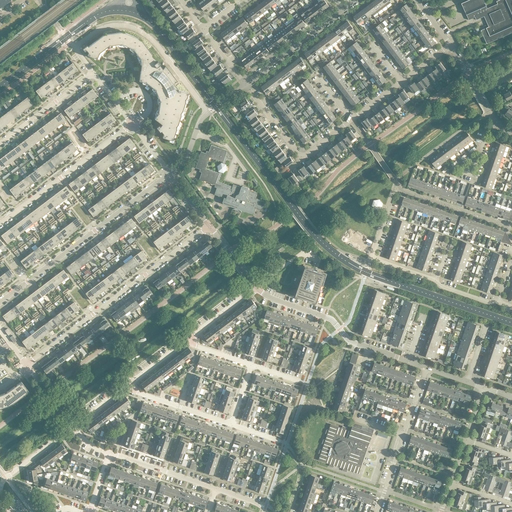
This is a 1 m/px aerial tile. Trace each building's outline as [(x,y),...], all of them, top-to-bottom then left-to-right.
[(175,3),(173,0),(163,8),(167,13),(174,8),(172,5),(175,3)] [(208,7),(202,0),(197,4),(199,7),(200,6),(204,11),(208,7)] [(271,7),(266,0),(265,0),(262,3),(267,10),(271,7)] [(329,6),(324,0),(320,0),(318,2),(324,10),(329,6)] [(382,9),(375,0),(371,4),(378,13),(382,9)] [(386,6),(381,0),(375,0),(382,9),(386,6)] [(511,2),(511,0),(495,0),(497,4),(487,8),(483,0),(468,0),(461,3),(469,20),(475,17),(476,20),(484,16),(489,27),(481,30),(487,44),(511,32),(511,2)] [(324,10),(318,2),(314,5),(320,13),(324,10)] [(267,10),(262,3),(257,6),(263,13),(267,10)] [(378,13),(371,4),(367,7),(372,14),(373,16),(378,13)] [(409,9),(406,4),(399,9),(402,14),(409,9)] [(320,13),(314,5),(310,8),(316,16),(320,13)] [(263,13),(257,6),(253,9),(258,16),(263,13)] [(372,14),(367,7),(362,10),(368,17),(372,14)] [(176,11),(174,8),(167,13),(171,18),(181,11),(179,8),(176,11)] [(316,16),(310,8),(305,11),(311,19),(316,16)] [(258,16),(253,9),(249,13),(254,20),(258,16)] [(413,13),(409,9),(402,14),(400,15),(404,20),(406,18),(413,13)] [(369,19),(368,17),(362,10),(358,13),(363,20),(365,22),(369,19)] [(183,13),(181,11),(171,18),(175,24),(182,19),(180,16),(183,13)] [(311,19),(305,11),(301,15),(307,23),(311,19)] [(254,20),(249,13),(244,16),(250,23),(254,20)] [(363,20),(358,13),(353,17),(359,24),(363,20)] [(416,17),(413,13),(406,18),(409,23),(416,17)] [(305,24),(299,16),(295,19),(301,27),(305,24)] [(248,24),(243,17),(238,21),(243,28),(248,24)] [(419,21),(416,17),(409,23),(412,27),(419,21)] [(184,21),(182,19),(175,24),(179,29),(189,21),(187,19),(184,21)] [(301,27),(295,19),(290,23),(296,31),(301,27)] [(191,24),(189,21),(179,29),(183,34),(184,34),(185,33),(190,29),(188,26),(191,24)] [(245,30),(243,28),(238,21),(234,24),(239,31),(241,33),(245,30)] [(353,28),(348,21),(343,25),(349,32),(353,28)] [(422,26),(419,21),(412,27),(415,31),(422,26)] [(386,27),(382,22),(373,29),(376,34),(383,28),(386,27)] [(296,31),(290,23),(286,26),(292,34),(296,31)] [(239,31),(234,24),(230,27),(235,34),(239,31)] [(349,32),(343,25),(339,28),(344,35),(349,32)] [(292,34),(286,26),(282,29),(288,37),(292,34)] [(426,30),(422,26),(415,31),(419,35),(426,30)] [(235,34),(230,27),(225,30),(231,38),(235,34)] [(194,30),(192,28),(190,29),(185,33),(184,34),(189,42),(195,38),(193,35),(197,32),(195,30),(194,30)] [(344,35),(339,28),(335,31),(340,38),(344,35)] [(386,33),(383,28),(376,34),(379,38),(386,33)] [(288,37),(282,29),(277,33),(284,40),(288,37)] [(231,38),(225,30),(221,34),(226,41),(231,38)] [(429,34),(426,30),(419,35),(422,40),(429,34)] [(340,38),(335,31),(330,34),(336,41),(340,38)] [(388,31),(386,33),(379,38),(383,42),(390,37),(392,35),(388,31)] [(103,35),(90,45),(88,47),(87,45),(82,49),(84,52),(86,50),(88,53),(87,55),(96,59),(99,53),(109,46),(121,44),(133,49),(140,59),(141,65),(140,71),(139,81),(142,82),(145,82),(155,90),(160,101),(158,114),(154,119),(162,125),(160,127),(159,126),(156,128),(158,131),(160,130),(163,134),(162,138),(169,140),(172,140),(176,130),(176,127),(178,124),(180,116),(180,113),(182,111),(185,103),(185,100),(187,97),(188,93),(178,90),(173,83),(177,81),(165,66),(163,69),(159,65),(160,65),(158,61),(157,62),(152,56),(153,56),(141,40),(140,40),(139,39),(124,32),(124,33),(122,32),(105,34),(105,35),(104,35),(103,35)] [(284,40),(277,33),(273,36),(279,44),(284,40)] [(336,41),(330,34),(326,38),(331,45),(336,41)] [(432,39),(429,34),(422,40),(425,44),(432,39)] [(279,44),(273,36),(269,39),(275,47),(279,44)] [(200,37),(196,40),(195,38),(189,42),(191,44),(195,50),(197,48),(202,45),(204,43),(201,40),(202,40),(200,37)] [(393,41),(390,37),(383,42),(386,47),(393,41)] [(331,45),(326,38),(322,41),(327,48),(331,45)] [(275,47),(269,39),(264,42),(270,50),(275,47)] [(436,43),(432,39),(425,44),(429,48),(436,43)] [(327,48),(322,41),(317,44),(323,51),(327,48)] [(396,46),(393,41),(386,47),(389,51),(396,46)] [(360,46),(356,42),(349,47),(353,52),(360,46)] [(263,44),(258,47),(264,55),(269,52),(263,44)] [(323,51),(317,44),(313,47),(318,54),(323,51)] [(197,48),(195,50),(199,55),(209,47),(207,45),(204,48),(202,45),(197,48)] [(363,50),(360,46),(353,52),(356,56),(363,50)] [(400,50),(396,46),(389,51),(393,55),(400,50)] [(211,50),(209,47),(199,55),(203,60),(210,55),(207,52),(211,50)] [(264,55),(258,47),(254,50),(260,58),(264,55)] [(318,54),(313,47),(309,51),(314,58),(318,54)] [(260,58),(254,50),(250,54),(256,62),(260,58)] [(366,55),(363,50),(356,56),(354,57),(357,62),(359,60),(366,55)] [(403,54),(400,50),(393,55),(396,60),(403,54)] [(314,58),(309,51),(304,54),(310,61),(314,58)] [(256,62),(250,54),(245,57),(251,65),(256,62)] [(406,59),(403,54),(396,60),(399,64),(406,59)] [(212,58),(210,55),(203,60),(200,62),(204,67),(207,66),(217,58),(215,56),(212,58)] [(370,59),(366,55),(359,60),(363,64),(370,59)] [(251,65),(245,57),(241,60),(247,68),(251,65)] [(300,57),(296,61),(301,68),(305,64),(300,57)] [(219,60),(217,58),(207,66),(211,71),(213,70),(213,69),(218,66),(215,63),(219,60)] [(373,63),(370,59),(363,64),(366,69),(373,63)] [(409,63),(406,59),(399,64),(402,68),(409,63)] [(301,68),(296,61),(291,64),(297,71),(301,68)] [(443,66),(440,61),(437,63),(438,64),(435,67),(436,69),(437,68),(440,73),(442,75),(447,71),(449,69),(445,64),(443,66)] [(334,66),(330,62),(323,67),(327,71),(334,66)] [(77,70),(72,63),(42,85),(35,91),(41,98),(47,93),(48,94),(46,95),(48,97),(50,96),(51,96),(50,95),(52,94),(51,92),(49,93),(48,92),(70,76),(71,77),(69,78),(70,80),(72,79),(73,78),(75,77),(73,75),(71,76),(71,75),(77,70)] [(376,68),(373,63),(366,69),(364,70),(367,75),(369,73),(376,68)] [(219,64),(218,66),(213,69),(213,70),(217,75),(215,76),(215,77),(216,78),(217,78),(222,74),(220,72),(225,69),(223,66),(222,67),(219,64)] [(297,71),(291,64),(287,67),(292,74),(297,71)] [(337,70),(334,66),(327,71),(330,76),(337,70)] [(292,74),(287,67),(283,71),(288,78),(292,74)] [(434,71),(431,67),(429,69),(436,79),(442,75),(440,73),(437,68),(436,69),(434,71)] [(379,72),(376,68),(369,73),(372,77),(379,72)] [(436,79),(429,69),(426,71),(429,74),(426,76),(431,83),(436,79)] [(340,75),(337,70),(330,76),(333,80),(340,75)] [(288,78),(283,71),(278,74),(284,81),(288,78)] [(383,76),(379,72),(372,77),(376,82),(383,76)] [(230,76),(228,74),(224,77),(222,74),(217,78),(219,81),(221,80),(225,85),(231,80),(229,77),(230,76)] [(286,84),(284,81),(278,74),(274,77),(279,84),(282,87),(286,84)] [(343,79),(340,75),(333,80),(336,84),(343,79)] [(423,79),(421,75),(418,77),(426,87),(431,83),(426,76),(423,79)] [(386,81),(383,76),(376,82),(379,86),(386,81)] [(279,84),(274,77),(270,80),(275,87),(279,84)] [(426,87),(418,77),(416,79),(418,82),(416,84),(415,84),(419,89),(421,91),(426,87)] [(310,84),(307,79),(300,85),(303,89),(310,84)] [(347,83),(343,79),(336,84),(340,89),(347,83)] [(275,87),(270,80),(265,84),(271,91),(275,87)] [(416,84),(414,82),(411,85),(410,84),(408,86),(411,90),(409,92),(412,97),(415,95),(414,93),(419,89),(415,84),(416,84)] [(350,88),(347,83),(340,89),(343,93),(350,88)] [(271,91),(265,84),(261,87),(266,94),(271,91)] [(313,88),(310,84),(303,89),(306,93),(313,88)] [(317,92),(313,88),(306,93),(310,98),(317,92)] [(353,92),(350,88),(343,93),(346,97),(353,92)] [(97,96),(92,89),(85,94),(84,93),(86,92),(85,90),(83,91),(82,91),(82,92),(80,93),(82,95),(84,94),(84,95),(71,105),(71,104),(72,103),(71,100),(69,102),(69,101),(68,102),(67,104),(68,106),(70,104),(70,105),(64,110),(69,117),(97,96)] [(406,93),(403,89),(401,91),(401,92),(398,94),(400,96),(404,101),(409,97),(410,99),(412,97),(409,92),(406,93)] [(320,97),(317,92),(310,98),(313,102),(320,97)] [(356,96),(353,92),(346,97),(349,102),(356,96)] [(511,94),(511,95),(510,92),(504,94),(501,95),(502,98),(505,97),(507,100),(511,97),(511,94)] [(397,98),(394,95),(392,97),(400,107),(405,103),(404,101),(400,96),(397,98)] [(360,101),(356,96),(349,102),(353,106),(360,101)] [(32,104),(27,97),(9,111),(14,118),(25,110),(26,111),(24,112),(26,114),(27,113),(28,113),(28,112),(30,111),(28,109),(26,110),(26,109),(32,104)] [(323,101),(320,97),(313,102),(316,106),(323,101)] [(400,107),(392,97),(390,99),(392,102),(389,104),(394,111),(396,113),(398,111),(399,110),(398,109),(400,107)] [(248,102),(246,99),(236,106),(241,111),(242,110),(243,113),(249,109),(247,107),(251,103),(249,101),(248,102)] [(284,103),(281,99),(274,104),(277,109),(284,103)] [(326,105),(323,101),(316,106),(319,111),(326,105)] [(288,108),(284,103),(277,109),(281,113),(288,108)] [(386,106),(384,103),(382,105),(389,115),(394,111),(389,104),(386,106)] [(330,110),(326,105),(319,111),(323,115),(330,110)] [(389,115),(382,105),(379,107),(382,110),(379,112),(384,119),(389,115)] [(256,111),(254,108),(250,111),(249,109),(243,113),(245,115),(247,114),(251,119),(251,120),(256,116),(258,115),(255,112),(256,111)] [(291,112),(288,108),(281,113),(284,117),(291,112)] [(333,114),(330,110),(323,115),(326,119),(333,114)] [(14,118),(9,111),(4,114),(10,121),(14,118)] [(376,114),(373,111),(371,113),(379,123),(384,119),(379,112),(376,114)] [(294,116),(291,112),(284,117),(287,122),(294,116)] [(60,113),(56,116),(61,123),(66,120),(60,113)] [(115,120),(110,113),(82,134),(87,141),(94,136),(95,137),(93,138),(95,141),(96,139),(97,140),(97,139),(99,137),(97,135),(96,137),(95,136),(108,126),(109,127),(107,128),(108,130),(110,129),(111,129),(111,128),(113,127),(111,125),(109,126),(109,125),(115,120)] [(379,123),(371,113),(369,115),(371,118),(368,120),(372,125),(373,127),(379,123)] [(10,121),(4,114),(0,118),(6,125),(10,121)] [(336,118),(333,114),(326,119),(324,121),(328,126),(330,124),(329,124),(336,118)] [(61,123),(56,116),(51,120),(57,127),(61,123)] [(251,120),(251,119),(249,121),(253,126),(263,119),(261,116),(258,119),(256,116),(251,120)] [(297,121),(294,116),(287,122),(290,126),(297,121)] [(368,120),(367,118),(364,120),(363,119),(361,121),(364,125),(361,127),(365,132),(368,130),(367,129),(372,125),(368,120)] [(265,121),(263,119),(253,126),(257,132),(264,126),(261,124),(265,121)] [(57,127),(51,120),(47,123),(52,130),(57,127)] [(301,125),(297,121),(290,126),(294,130),(301,125)] [(52,130),(47,123),(43,126),(48,133),(52,130)] [(304,129),(301,125),(294,130),(297,135),(304,129)] [(48,133),(43,126),(38,129),(44,136),(48,133)] [(266,129),(264,126),(257,132),(255,133),(259,138),(261,137),(271,129),(269,127),(266,129)] [(44,136),(38,129),(34,133),(40,140),(44,136)] [(273,131),(271,129),(261,137),(265,142),(272,137),(269,134),(273,131)] [(307,133),(304,129),(297,135),(300,139),(307,133)] [(350,129),(349,130),(348,131),(349,132),(346,134),(347,136),(351,141),(356,137),(357,139),(360,137),(356,131),(353,133),(350,129)] [(473,140),(466,132),(462,136),(468,144),(473,140)] [(40,140),(34,133),(30,136),(35,143),(40,140)] [(311,138),(307,133),(300,139),(304,143),(311,138)] [(344,138),(342,135),(339,137),(347,147),(352,143),(351,141),(347,136),(344,138)] [(35,143),(30,136),(26,139),(31,146),(35,143)] [(468,144),(462,136),(457,139),(463,147),(468,144)] [(274,140),(272,137),(265,142),(269,147),(279,140),(277,137),(274,140)] [(347,147),(339,137),(337,139),(339,142),(337,144),(342,151),(347,147)] [(135,146),(129,138),(126,140),(127,140),(125,142),(131,150),(135,146)] [(31,146),(26,139),(21,143),(27,150),(31,146)] [(463,147),(457,139),(453,143),(459,151),(463,147)] [(281,142),(279,140),(269,147),(273,153),(280,147),(277,145),(281,142)] [(77,149),(72,142),(53,156),(59,163),(70,155),(70,156),(69,157),(70,159),(72,158),(73,158),(73,157),(74,156),(73,154),(71,155),(70,154),(77,149)] [(131,150),(125,142),(123,143),(120,145),(126,153),(131,150)] [(506,146),(497,142),(495,148),(504,151),(506,146)] [(27,150),(21,143),(17,146),(22,153),(27,150)] [(331,143),(329,145),(337,155),(342,151),(337,144),(334,146),(331,143)] [(459,151),(453,143),(448,146),(454,154),(459,151)] [(126,153),(120,145),(118,147),(116,148),(122,156),(126,153)] [(228,158),(228,156),(225,155),(227,150),(211,145),(210,148),(209,152),(206,151),(206,153),(201,152),(195,168),(200,169),(199,172),(202,172),(199,179),(215,185),(215,187),(217,188),(214,195),(224,198),(223,202),(223,204),(233,207),(234,209),(233,209),(234,209),(235,209),(236,209),(237,209),(238,209),(238,210),(239,210),(240,210),(240,211),(241,211),(241,212),(242,212),(241,211),(243,210),(253,214),(254,213),(256,209),(263,211),(266,202),(255,198),(257,193),(249,190),(249,189),(248,188),(242,186),(241,187),(233,184),(232,186),(219,182),(222,172),(223,173),(227,170),(226,165),(225,164),(227,158),(228,158)] [(337,155),(329,145),(326,147),(329,150),(326,152),(331,159),(337,155)] [(22,153),(17,146),(13,149),(18,156),(22,153)] [(454,154),(448,146),(443,150),(450,158),(454,154)] [(282,150),(280,147),(273,153),(277,158),(287,150),(285,148),(282,150)] [(122,156),(116,148),(114,150),(114,149),(112,151),(118,159),(122,156)] [(504,151),(495,148),(493,153),(503,157),(504,151)] [(18,156),(13,149),(8,152),(14,159),(18,156)] [(289,153),(287,150),(277,158),(281,163),(283,162),(288,158),(285,155),(289,153)] [(450,158),(443,150),(439,153),(445,161),(450,158)] [(118,159),(112,151),(109,153),(108,155),(113,163),(118,159)] [(321,151),(318,153),(326,163),(331,159),(326,152),(323,154),(321,151)] [(14,159),(8,152),(4,156),(9,163),(14,159)] [(326,163),(318,153),(316,155),(318,158),(316,160),(321,167),(326,163)] [(445,161),(439,153),(434,156),(441,165),(445,161)] [(503,157),(493,153),(491,159),(501,162),(503,157)] [(113,163),(108,155),(106,156),(103,158),(109,166),(113,163)] [(9,163),(4,156),(0,158),(0,159),(5,166),(9,163)] [(59,163),(53,156),(49,159),(55,166),(59,163)] [(292,159),(289,156),(288,158),(283,162),(287,167),(295,161),(293,159),(292,159)] [(441,165),(434,156),(430,160),(436,168),(441,165)] [(109,166),(103,158),(100,160),(101,160),(99,161),(105,169),(109,166)] [(55,166),(49,159),(45,163),(50,170),(55,166)] [(313,162),(310,159),(308,161),(316,171),(321,167),(316,160),(313,162)] [(501,162),(491,159),(489,164),(499,168),(501,162)] [(105,169),(99,161),(97,163),(97,162),(94,164),(101,172),(105,169)] [(316,171),(308,161),(305,163),(308,166),(305,168),(309,173),(310,175),(316,171)] [(50,170),(45,163),(41,166),(46,173),(50,170)] [(101,172),(94,164),(92,166),(92,167),(90,168),(96,176),(101,172)] [(148,164),(144,167),(149,174),(151,172),(151,173),(154,171),(148,164)] [(499,168),(489,164),(487,170),(497,173),(499,168)] [(46,173),(41,166),(36,169),(42,176),(46,173)] [(305,168),(304,166),(301,168),(300,167),(298,169),(301,173),(298,175),(302,180),(305,178),(304,177),(309,173),(305,168)] [(149,174),(144,167),(140,170),(145,177),(147,175),(149,174)] [(96,176),(90,168),(89,169),(88,169),(86,171),(92,179),(96,176)] [(42,176),(36,169),(32,172),(37,180),(42,176)] [(145,177),(140,170),(135,174),(140,180),(142,179),(145,177)] [(497,173),(487,170),(485,175),(495,178),(497,173)] [(92,179),(86,171),(83,173),(82,175),(88,182),(92,179)] [(37,180),(32,172),(28,176),(33,183),(37,180)] [(296,177),(293,173),(290,175),(291,176),(288,178),(293,185),(298,181),(299,182),(302,180),(298,175),(296,177)] [(140,180),(135,174),(131,177),(136,184),(139,182),(139,181),(140,180)] [(88,182),(82,175),(80,176),(80,175),(77,177),(83,186),(88,182)] [(495,178),(485,175),(484,180),(493,184),(495,178)] [(33,183),(28,176),(9,190),(15,197),(21,192),(22,192),(20,194),(22,196),(23,195),(24,195),(25,194),(24,194),(26,193),(24,191),(23,192),(22,191),(33,183)] [(83,186),(77,177),(75,179),(75,180),(73,181),(79,189),(83,186)] [(136,184),(131,177),(127,180),(132,187),(134,185),(134,186),(136,184)] [(416,179),(410,178),(408,186),(413,188),(416,179)] [(421,181),(416,179),(413,188),(419,189),(421,181)] [(132,187),(127,180),(122,183),(128,190),(130,188),(132,187)] [(493,184),(484,180),(482,186),(491,189),(493,184)] [(79,189),(73,181),(71,182),(68,184),(74,192),(79,189)] [(427,183),(421,181),(419,189),(424,191),(427,183)] [(128,190),(122,183),(118,187),(123,193),(125,192),(128,190)] [(432,185),(427,183),(424,191),(429,193),(432,185)] [(438,187),(432,185),(429,193),(435,195),(438,187)] [(72,194),(66,186),(63,188),(62,190),(67,198),(72,194)] [(123,193),(118,187),(114,190),(119,197),(122,195),(121,195),(123,193)] [(443,189),(438,187),(435,195),(440,197),(443,189)] [(449,191),(443,189),(440,197),(446,199),(449,191)] [(67,198),(62,190),(60,191),(57,193),(63,201),(67,198)] [(119,197),(114,190),(109,193),(114,200),(116,198),(116,199),(119,197)] [(173,197),(168,190),(165,192),(166,192),(164,193),(169,200),(173,197)] [(454,192),(449,191),(446,199),(451,201),(454,192)] [(459,194),(454,192),(451,201),(457,202),(459,194)] [(63,201),(57,193),(54,195),(55,195),(53,196),(59,204),(63,201)] [(114,200),(109,193),(105,197),(110,203),(113,202),(113,201),(114,200)] [(169,200),(164,193),(162,195),(162,194),(159,196),(165,203),(169,200)] [(465,196),(459,194),(457,202),(462,204),(465,196)] [(59,204),(53,196),(51,198),(51,197),(48,199),(55,207),(59,204)] [(165,203),(159,196),(157,198),(157,199),(155,200),(160,207),(165,203)] [(110,203),(105,197),(101,200),(106,206),(108,205),(110,203)] [(409,199),(404,197),(401,206),(406,208),(409,199)] [(473,199),(467,197),(465,205),(470,207),(473,199)] [(55,207),(48,199),(46,201),(44,203),(50,211),(55,207)] [(415,201),(409,199),(406,208),(412,209),(415,201)] [(478,201),(473,199),(470,207),(476,209),(478,201)] [(106,206),(101,200),(97,203),(102,210),(104,208),(106,206)] [(160,207),(155,200),(154,201),(153,201),(151,203),(156,210),(160,207)] [(383,204),(379,200),(374,201),(372,206),(376,210),(381,209),(383,204)] [(420,203),(415,201),(412,209),(417,211),(420,203)] [(484,203),(478,201),(476,209),(481,211),(484,203)] [(50,211),(44,203),(43,204),(42,204),(40,206),(46,214),(50,211)] [(102,210),(97,203),(92,206),(97,213),(99,212),(102,210)] [(156,210),(151,203),(148,205),(149,205),(147,206),(152,213),(156,210)] [(425,205),(420,203),(417,211),(423,213),(425,205)] [(489,204),(484,203),(481,211),(486,213),(489,204)] [(494,206),(489,204),(486,213),(492,214),(494,206)] [(431,207),(425,205),(423,213),(428,215),(431,207)] [(46,214),(40,206),(37,208),(36,209),(42,217),(46,214)] [(97,213),(92,206),(88,210),(93,217),(96,215),(95,214),(97,213)] [(152,213),(147,206),(145,208),(145,207),(142,209),(148,216),(152,213)] [(500,208),(494,206),(492,214),(497,216),(500,208)] [(436,209),(431,207),(428,215),(434,217),(436,209)] [(505,210),(500,208),(497,216),(503,218),(505,210)] [(42,217),(36,209),(34,211),(34,210),(31,212),(37,220),(42,217)] [(148,216),(142,209),(140,211),(140,212),(138,213),(143,220),(148,216)] [(442,211),(436,209),(434,217),(439,219),(442,211)] [(511,212),(505,210),(503,218),(508,220),(511,212)] [(447,212),(442,211),(439,219),(444,220),(447,212)] [(37,220),(31,212),(28,214),(29,215),(27,216),(33,224),(37,220)] [(453,214),(447,212),(444,220),(450,222),(453,214)] [(143,220),(138,213),(136,214),(133,216),(139,223),(143,220)] [(458,216),(453,214),(450,222),(455,224),(458,216)] [(193,223),(188,215),(183,219),(188,226),(190,224),(190,225),(193,223)] [(33,224),(27,216),(25,217),(22,219),(29,227),(33,224)] [(466,219),(461,217),(458,225),(463,227),(466,219)] [(82,225),(77,218),(72,222),(77,228),(79,227),(82,225)] [(136,225),(131,218),(128,220),(128,221),(126,222),(132,229),(136,225)] [(29,227),(22,219),(21,220),(18,222),(24,230),(29,227)] [(188,226),(183,219),(179,222),(184,229),(187,227),(188,226)] [(408,223),(398,219),(396,225),(406,228),(408,223)] [(472,221),(466,219),(463,227),(469,229),(472,221)] [(477,223),(472,221),(469,229),(468,232),(473,234),(474,231),(477,223)] [(24,230),(18,222),(16,224),(14,226),(20,234),(24,230)] [(77,228),(72,222),(68,225),(73,232),(76,230),(75,229),(77,228)] [(132,229),(126,222),(125,223),(124,223),(122,225),(127,232),(132,229)] [(184,229),(179,222),(175,225),(180,232),(182,231),(184,229)] [(482,224),(477,223),(474,231),(480,233),(482,224)] [(488,226),(482,224),(480,233),(485,234),(488,226)] [(73,232),(68,225),(63,228),(68,235),(70,233),(71,234),(73,232)] [(127,232),(122,225),(119,227),(120,227),(118,228),(123,235),(127,232)] [(180,232),(175,225),(170,229),(176,236),(178,234),(178,233),(180,232)] [(406,228),(396,225),(395,230),(404,234),(406,228)] [(20,234),(14,226),(12,227),(10,229),(16,237),(20,234)] [(493,228),(488,226),(485,234),(490,236),(493,228)] [(68,235),(63,228),(59,231),(64,238),(67,236),(68,235)] [(123,235),(118,228),(116,230),(116,229),(113,231),(119,239),(123,235)] [(499,230),(493,228),(490,236),(496,238),(499,230)] [(16,237),(10,229),(7,231),(6,232),(11,240),(16,237)] [(176,236),(170,229),(166,232),(171,239),(173,237),(173,238),(176,236)] [(404,234),(395,230),(393,236),(402,239),(404,234)] [(439,233),(429,230),(427,236),(437,239),(439,233)] [(504,232),(499,230),(496,238),(501,240),(504,232)] [(64,238),(59,231),(55,235),(60,241),(62,240),(64,238)] [(119,239),(113,231),(111,233),(111,234),(109,235),(114,242),(119,239)] [(11,240),(6,232),(4,234),(3,233),(1,235),(7,243),(11,240)] [(171,239),(166,232),(162,235),(167,242),(170,240),(169,240),(171,239)] [(506,232),(504,232),(501,240),(500,241),(510,245),(511,242),(506,232)] [(60,241),(55,235),(51,238),(56,245),(58,243),(60,241)] [(114,242),(109,235),(107,236),(105,238),(110,245),(114,242)] [(167,242),(162,235),(157,238),(163,245),(164,244),(165,244),(167,242)] [(402,239),(393,236),(391,241),(401,245),(402,239)] [(437,239),(427,236),(425,241),(435,244),(437,239)] [(56,245),(51,238),(46,241),(51,248),(52,248),(51,248),(53,246),(53,247),(56,245)] [(110,245),(105,238),(104,238),(105,238),(103,240),(103,239),(100,241),(106,248),(110,245)] [(163,245),(157,238),(153,242),(158,249),(161,247),(163,245)] [(212,247),(206,239),(204,240),(205,242),(203,244),(207,251),(212,247)] [(51,248),(46,241),(42,244),(47,251),(49,250),(51,248)] [(106,248),(100,241),(98,243),(98,244),(96,245),(101,252),(106,248)] [(401,245),(391,241),(389,247),(399,250),(401,245)] [(435,244),(425,241),(424,246),(433,250),(435,244)] [(472,245),(463,241),(461,247),(470,250),(472,245)] [(47,251),(42,244),(38,248),(43,255),(45,253),(45,252),(47,251)] [(198,244),(196,246),(203,254),(207,251),(203,244),(200,247),(198,244)] [(101,252),(96,245),(94,246),(92,248),(97,255),(101,252)] [(204,256),(203,254),(196,246),(195,247),(196,249),(193,251),(198,258),(200,260),(204,256)] [(433,250),(424,246),(422,252),(432,255),(433,250)] [(399,250),(389,247),(387,252),(397,255),(399,250)] [(470,250),(461,247),(459,252),(469,256),(470,250)] [(43,255),(38,248),(33,251),(38,258),(40,256),(40,257),(43,255)] [(97,255),(92,248),(89,250),(88,251),(93,258),(97,255)] [(147,258),(142,250),(137,254),(142,261),(144,259),(144,260),(147,258)] [(38,258),(33,251),(29,254),(34,261),(37,259),(36,259),(38,258)] [(93,258),(88,251),(86,253),(86,252),(83,254),(89,261),(93,258)] [(189,251),(187,253),(194,261),(198,258),(193,251),(191,253),(189,251)] [(397,255),(387,252),(385,258),(395,261),(397,255)] [(432,255),(422,252),(420,257),(430,261),(432,255)] [(469,256),(459,252),(457,258),(467,261),(469,256)] [(503,255),(494,252),(492,258),(501,261),(503,255)] [(194,261),(187,253),(186,254),(187,256),(184,258),(189,265),(194,261)] [(34,261),(29,254),(25,258),(30,264),(31,263),(32,263),(34,261)] [(89,261),(83,254),(81,256),(81,257),(79,258),(84,265),(89,261)] [(142,261),(137,254),(133,257),(138,264),(141,262),(140,262),(142,261)] [(138,264),(133,257),(128,260),(134,267),(135,266),(136,266),(138,264)] [(430,261),(420,257),(418,263),(428,266),(430,261)] [(30,264),(25,258),(20,261),(25,268),(28,266),(28,265),(30,264)] [(84,265),(79,258),(77,259),(74,261),(80,268),(84,265)] [(180,258),(178,260),(185,268),(189,265),(184,258),(182,260),(180,258)] [(467,261),(457,258),(455,263),(465,267),(467,261)] [(501,261),(492,258),(490,263),(500,266),(501,261)] [(134,267),(128,260),(124,264),(130,271),(132,269),(132,268),(134,267)] [(185,268),(178,260),(176,261),(178,263),(175,265),(180,271),(185,268)] [(80,268),(74,261),(72,263),(70,264),(76,271),(80,268)] [(428,266),(418,263),(416,268),(426,272),(428,266)] [(465,267),(455,263),(453,269),(463,272),(465,267)] [(500,266),(490,263),(488,268),(498,272),(500,266)] [(76,271),(70,264),(69,266),(68,265),(66,268),(71,275),(76,271)] [(130,271),(124,264),(120,267),(125,274),(127,272),(127,273),(130,271)] [(171,265),(169,266),(176,275),(180,271),(175,265),(173,267),(171,265)] [(176,275),(169,266),(167,268),(169,270),(166,272),(171,278),(176,275)] [(315,270),(304,266),(303,270),(305,271),(303,276),(302,276),(301,277),(300,278),(299,279),(298,280),(298,281),(298,283),(298,284),(298,285),(298,287),(299,288),(298,293),(296,292),(294,296),(304,300),(304,299),(307,300),(317,304),(318,300),(316,299),(319,292),(321,293),(323,285),(321,284),(324,277),(326,278),(327,274),(317,270),(317,271),(314,270),(315,270)] [(125,274),(120,267),(116,270),(121,277),(124,275),(123,275),(125,274)] [(498,272),(488,268),(486,274),(496,277),(498,272)] [(14,276),(9,269),(5,273),(10,279),(11,278),(12,278),(14,276)] [(463,272),(453,269),(451,274),(461,277),(463,272)] [(60,272),(59,273),(64,280),(68,277),(63,270),(60,272)] [(121,277),(116,270),(111,273),(117,281),(117,280),(118,279),(121,277)] [(162,272),(160,273),(167,282),(171,278),(166,272),(163,274),(162,272)] [(10,279),(5,273),(0,276),(6,283),(8,281),(10,279)] [(64,280),(59,273),(57,275),(57,274),(54,276),(59,283),(64,280)] [(117,281),(111,273),(107,277),(112,284),(114,282),(114,283),(117,281)] [(167,282),(160,273),(158,275),(160,277),(157,279),(162,285),(167,282)] [(461,277),(451,274),(450,280),(459,283),(461,277)] [(496,277),(486,274),(484,279),(494,283),(496,277)] [(59,283),(54,276),(52,278),(52,279),(50,280),(55,287),(59,283)] [(112,284),(107,277),(103,280),(108,287),(111,285),(110,285),(112,284)] [(153,279),(151,280),(157,289),(162,285),(157,279),(154,281),(153,279)] [(494,283),(484,279),(482,285),(492,288),(494,283)] [(55,287),(50,280),(48,281),(45,283),(51,290),(55,287)] [(108,287),(103,280),(98,283),(103,290),(105,289),(108,287)] [(51,290),(45,283),(43,285),(41,286),(46,293),(51,290)] [(103,290),(98,283),(94,287),(99,294),(102,292),(102,291),(103,290)] [(145,288),(142,290),(147,297),(152,293),(145,285),(143,286),(145,288)] [(492,288),(482,285),(480,290),(490,294),(492,288)] [(46,293),(41,286),(40,288),(39,287),(37,289),(42,296),(46,293)] [(99,294),(94,287),(90,290),(95,297),(97,295),(97,296),(99,294)] [(42,296),(37,289),(34,291),(34,292),(33,293),(38,300),(42,296)] [(95,297),(90,290),(85,293),(91,300),(93,298),(95,297)] [(138,290),(136,291),(143,300),(147,297),(142,290),(139,292),(138,290)] [(386,294),(374,290),(372,295),(384,299),(386,294)] [(143,300),(136,291),(134,293),(136,295),(133,297),(138,303),(143,300)] [(38,300),(33,293),(31,294),(28,296),(33,303),(38,300)] [(384,299),(372,295),(371,301),(382,305),(384,299)] [(33,303),(28,296),(26,298),(24,300),(29,306),(33,303)] [(129,297),(127,298),(133,307),(138,303),(133,297),(130,299),(129,297)] [(133,307),(127,298),(125,300),(127,302),(124,304),(129,310),(133,307)] [(248,302),(247,303),(252,310),(257,307),(252,299),(249,302),(248,302)] [(29,306),(24,300),(22,301),(20,302),(25,309),(29,306)] [(416,304),(404,300),(403,306),(414,309),(416,304)] [(382,305),(371,301),(369,306),(380,310),(382,305)] [(25,309),(20,302),(17,304),(17,305),(16,306),(21,313),(25,309)] [(79,309),(74,302),(69,305),(74,312),(76,311),(79,309)] [(252,310),(247,303),(246,303),(245,304),(243,306),(248,313),(252,310)] [(120,304),(118,305),(124,314),(129,310),(124,304),(121,306),(120,304)] [(74,312),(69,305),(65,309),(70,316),(73,314),(73,313),(74,312)] [(124,314),(118,305),(116,307),(118,309),(115,311),(120,317),(124,314)] [(21,313),(16,306),(14,308),(13,307),(11,309),(16,316),(21,313)] [(248,313),(243,306),(240,308),(239,308),(239,309),(244,316),(248,313)] [(380,310),(369,306),(367,311),(378,315),(380,310)] [(414,309),(403,306),(401,311),(412,315),(414,309)] [(16,316),(11,309),(8,311),(9,311),(7,313),(12,319),(16,316)] [(70,316),(65,309),(61,312),(66,319),(68,317),(68,318),(70,316)] [(244,316),(239,309),(238,310),(237,310),(237,311),(234,313),(240,320),(244,316)] [(267,310),(266,311),(264,311),(261,319),(264,320),(264,318),(270,320),(272,312),(271,312),(271,311),(270,311),(267,310)] [(109,312),(115,321),(117,323),(121,319),(120,317),(115,311),(112,313),(111,311),(109,312)] [(378,315),(367,311),(365,317),(376,321),(378,315)] [(412,315),(401,311),(399,316),(410,320),(412,315)] [(438,311),(436,317),(447,321),(449,315),(438,311)] [(66,319),(61,312),(56,315),(62,322),(64,320),(66,319)] [(273,312),(272,312),(270,320),(269,323),(274,324),(277,314),(274,313),(274,312),(273,312)] [(12,319),(7,313),(5,314),(2,316),(7,323),(12,319)] [(240,320),(234,313),(232,315),(231,315),(230,316),(235,323),(240,320)] [(280,315),(277,314),(274,324),(279,326),(280,324),(283,315),(282,315),(280,315)] [(62,322),(56,315),(52,318),(57,325),(59,324),(62,322)] [(283,316),(283,315),(280,324),(285,325),(288,317),(285,316),(284,315),(283,316)] [(235,323),(230,316),(229,317),(229,316),(228,317),(226,319),(231,326),(235,323)] [(410,320),(399,316),(397,322),(408,326),(410,320)] [(103,320),(100,322),(105,329),(110,325),(103,317),(101,318),(103,320)] [(291,318),(288,317),(285,325),(290,327),(293,319),(292,319),(292,318),(291,318)] [(376,321),(365,317),(363,322),(375,326),(376,321)] [(447,321),(436,317),(434,322),(445,326),(447,321)] [(57,325),(52,318),(48,322),(53,329),(56,327),(56,326),(57,325)] [(231,326),(226,319),(223,321),(222,322),(221,323),(227,330),(231,326)] [(294,319),(293,319),(290,327),(289,330),(294,331),(295,329),(298,321),(295,320),(294,319)] [(53,329),(48,322),(43,325),(49,332),(50,330),(51,331),(53,329)] [(96,322),(94,323),(100,332),(105,329),(100,322),(97,324),(96,322)] [(375,326),(363,322),(361,328),(373,332),(375,326)] [(408,326),(397,322),(395,327),(407,331),(408,326)] [(445,326),(434,322),(432,328),(443,332),(445,326)] [(474,324),(468,322),(466,327),(477,331),(479,326),(474,324)] [(100,332),(94,323),(92,325),(94,327),(91,329),(96,335),(100,332)] [(227,330),(221,323),(220,323),(220,324),(217,326),(222,333),(227,330)] [(49,332),(43,325),(39,328),(44,335),(47,333),(49,332)] [(222,333),(217,326),(214,328),(213,328),(213,329),(218,336),(222,333)] [(314,326),(313,326),(310,334),(316,336),(319,328),(315,327),(315,326),(314,326)] [(407,331),(395,327),(393,333),(405,336),(407,331)] [(477,331),(466,327),(464,333),(475,337),(477,331)] [(44,335),(39,328),(35,331),(40,338),(42,337),(44,335)] [(373,332),(361,328),(359,333),(362,334),(362,335),(368,337),(368,336),(371,337),(373,332)] [(443,332),(432,328),(430,333),(442,337),(443,332)] [(87,329),(85,330),(91,339),(96,335),(91,329),(88,331),(87,329)] [(218,336),(213,329),(212,330),(211,330),(208,332),(214,339),(218,336)] [(253,329),(250,337),(258,340),(259,339),(259,338),(260,335),(258,334),(259,331),(253,329)] [(91,339),(85,330),(83,332),(85,334),(82,336),(87,342),(91,339)] [(40,338),(35,331),(30,335),(36,342),(38,340),(40,338)] [(496,331),(494,337),(506,341),(508,335),(496,331)] [(205,338),(202,340),(205,344),(207,345),(214,339),(208,332),(206,334),(205,335),(204,336),(205,338)] [(405,336),(393,333),(391,338),(403,342),(405,336)] [(442,337),(430,333),(428,339),(440,342),(442,337)] [(475,337),(464,333),(462,338),(474,342),(475,337)] [(36,342),(30,335),(26,338),(31,345),(33,343),(33,344),(36,342)] [(78,336),(76,337),(82,346),(87,342),(82,336),(79,338),(78,336)] [(82,346),(76,337),(74,339),(76,341),(73,343),(78,349),(82,346)] [(258,340),(250,337),(248,342),(257,345),(258,342),(258,341),(258,340)] [(506,341),(494,337),(493,342),(504,346),(506,341)] [(31,345),(26,338),(22,341),(27,349),(30,346),(31,345)] [(268,342),(268,343),(277,346),(278,341),(270,338),(269,341),(268,342)] [(403,342),(391,338),(390,344),(392,344),(392,345),(398,347),(398,346),(401,347),(403,342)] [(474,342),(462,338),(460,343),(472,347),(474,342)] [(440,342),(428,339),(427,344),(438,348),(440,342)] [(504,346),(493,342),(491,348),(502,352),(504,346)] [(68,343),(67,344),(73,353),(78,349),(73,343),(70,345),(68,343)] [(472,347),(460,343),(459,349),(470,353),(472,347)] [(73,353),(67,344),(65,345),(67,348),(64,350),(69,356),(73,353)] [(438,348),(427,344),(425,349),(436,353),(438,348)] [(312,348),(303,345),(302,351),(310,353),(311,350),(312,350),(311,349),(312,348)] [(255,350),(246,347),(245,353),(253,355),(254,352),(255,351),(254,351),(255,350)] [(184,350),(184,351),(189,358),(194,355),(188,348),(185,350),(184,350)] [(502,352),(491,348),(489,353),(500,357),(502,352)] [(436,353),(425,349),(423,355),(426,356),(425,357),(431,359),(431,358),(434,359),(436,353)] [(470,353),(459,349),(457,354),(468,358),(470,353)] [(59,350),(58,351),(64,360),(69,356),(64,350),(61,352),(59,350)] [(64,360),(58,351),(56,352),(58,354),(55,357),(60,363),(64,360)] [(189,358),(184,351),(183,352),(183,351),(182,352),(179,354),(185,361),(189,358)] [(500,357),(489,353),(487,359),(498,362),(500,357)] [(185,361),(179,354),(177,356),(176,357),(175,358),(180,365),(185,361)] [(273,356),(265,354),(264,354),(264,355),(264,356),(263,359),(271,362),(273,356)] [(468,358),(457,354),(455,360),(466,363),(468,358)] [(203,357),(200,356),(197,364),(202,366),(205,358),(204,357),(203,357)] [(50,357),(49,358),(55,366),(60,363),(55,357),(52,359),(50,357)] [(55,366),(49,358),(47,359),(48,361),(46,364),(50,370),(55,366)] [(180,365),(175,358),(174,358),(173,359),(171,361),(176,368),(180,365)] [(498,362),(487,359),(485,364),(497,368),(498,362)] [(296,360),(294,365),(305,369),(305,368),(305,367),(306,364),(298,361),(296,360)] [(466,363),(455,360),(453,365),(456,366),(455,367),(461,369),(461,368),(464,369),(466,363)] [(176,368),(171,361),(168,363),(167,363),(166,364),(172,371),(176,368)] [(216,361),(215,361),(213,370),(218,371),(221,363),(217,362),(217,361),(216,361)] [(361,366),(355,364),(349,362),(348,368),(356,371),(359,372),(361,366)] [(41,363),(39,365),(46,373),(50,370),(46,364),(43,366),(41,363)] [(371,371),(377,373),(380,364),(374,363),(371,371)] [(172,371),(166,364),(166,365),(165,365),(162,367),(167,374),(172,371)] [(385,366),(380,364),(377,373),(382,375),(385,366)] [(497,368),(485,364),(483,369),(495,373),(497,368)] [(305,369),(294,365),(292,370),(303,374),(304,371),(305,370),(304,370),(305,369)] [(390,368),(385,366),(382,375),(387,376),(390,368)] [(167,374),(162,367),(159,369),(158,370),(159,370),(158,371),(163,378),(167,374)] [(237,368),(236,368),(233,377),(238,378),(241,370),(238,369),(237,368)] [(356,371),(348,368),(346,373),(354,376),(356,371)] [(395,370),(390,368),(387,376),(392,378),(395,370)] [(495,373),(483,369),(481,375),(484,376),(484,377),(490,379),(490,378),(493,379),(495,373)] [(400,371),(395,370),(392,378),(397,380),(400,371)] [(163,378),(158,371),(157,371),(156,372),(153,374),(159,381),(163,378)] [(405,373),(400,371),(397,380),(402,382),(405,373)] [(354,376),(346,373),(344,378),(353,381),(354,376)] [(410,375),(405,373),(402,382),(407,383),(410,375)] [(159,381),(153,374),(151,376),(150,376),(150,377),(149,377),(155,384),(159,381)] [(204,378),(196,375),(194,378),(194,379),(194,380),(202,383),(204,378)] [(253,383),(259,385),(262,377),(261,377),(261,376),(260,376),(256,375),(253,383)] [(416,377),(410,375),(407,383),(413,385),(416,377)] [(155,384),(149,377),(148,378),(147,379),(145,381),(150,388),(155,384)] [(353,381),(344,378),(342,383),(351,386),(353,381)] [(0,408),(4,407),(9,405),(9,403),(13,401),(13,403),(18,399),(21,397),(20,396),(24,393),(25,394),(28,391),(21,381),(10,389),(6,392),(4,393),(0,395),(0,394),(0,408)] [(150,388),(145,381),(142,382),(141,383),(140,384),(146,391),(150,388)] [(435,383),(430,382),(427,390),(432,392),(435,383)] [(351,386),(342,383),(341,388),(349,391),(351,386)] [(440,385),(435,383),(432,392),(437,394),(440,385)] [(445,387),(440,385),(437,394),(443,395),(445,387)] [(226,386),(223,395),(232,398),(232,397),(233,397),(233,396),(234,392),(231,391),(232,388),(226,386)] [(293,388),(292,387),(289,396),(295,398),(298,389),(294,388),(293,387),(293,388)] [(451,389),(445,387),(443,395),(448,397),(451,389)] [(352,392),(349,391),(341,388),(339,393),(347,396),(350,397),(352,392)] [(456,390),(451,389),(448,397),(453,399),(456,390)] [(370,391),(365,390),(362,398),(367,400),(370,391)] [(461,392),(456,390),(453,399),(458,401),(461,392)] [(375,393),(370,391),(367,400),(373,402),(375,393)] [(466,394),(461,392),(458,401),(463,402),(466,394)] [(347,396),(339,393),(337,398),(346,401),(347,396)] [(381,395),(375,393),(373,402),(378,403),(381,395)] [(471,396),(466,394),(463,402),(468,404),(471,396)] [(247,402),(247,403),(258,407),(260,401),(257,400),(258,397),(252,395),(251,398),(249,397),(248,401),(247,401),(247,402)] [(386,397),(381,395),(378,403),(383,405),(386,397)] [(121,399),(120,399),(126,406),(130,403),(125,396),(122,398),(121,398),(121,399)] [(197,398),(188,396),(187,399),(187,400),(187,401),(195,404),(197,398)] [(391,398),(386,397),(383,405),(388,407),(391,398)] [(348,402),(346,401),(337,398),(335,403),(346,407),(348,402)] [(396,400),(391,398),(388,407),(387,410),(392,411),(393,409),(396,400)] [(126,406),(120,399),(119,400),(116,402),(121,409),(126,406)] [(230,403),(222,400),(220,405),(228,408),(229,407),(229,406),(230,403)] [(401,402),(396,400),(393,409),(398,410),(401,402)] [(121,409),(116,402),(113,404),(112,405),(112,406),(117,413),(121,409)] [(406,404),(401,402),(398,410),(403,412),(406,404)] [(139,411),(145,413),(148,404),(145,403),(144,403),(143,403),(142,403),(139,411)] [(258,407),(247,403),(247,404),(246,404),(246,405),(245,408),(254,411),(256,412),(258,407)] [(346,407),(335,403),(334,409),(344,412),(346,407)] [(486,410),(495,413),(497,405),(492,403),(492,404),(489,403),(486,410)] [(217,404),(215,411),(218,412),(218,410),(226,413),(228,410),(228,409),(228,408),(220,405),(217,404)] [(291,408),(283,405),(281,410),(290,413),(291,410),(291,409),(291,408)] [(503,406),(497,405),(495,413),(503,416),(505,408),(502,407),(503,406)] [(117,413),(112,406),(111,406),(110,407),(107,409),(113,416),(117,413)] [(154,407),(153,406),(150,415),(155,416),(158,408),(155,407),(154,406),(154,407)] [(508,409),(505,408),(503,416),(511,419),(511,415),(511,409),(508,408),(508,409)] [(113,416),(107,409),(105,411),(104,411),(104,412),(103,412),(108,419),(113,416)] [(426,410),(421,409),(418,417),(423,419),(426,410)] [(431,412),(426,410),(423,419),(428,421),(431,412)] [(108,419),(103,412),(102,413),(101,414),(99,416),(104,423),(108,419)] [(436,414),(431,412),(428,421),(433,422),(436,414)] [(174,414),(173,413),(170,422),(176,423),(179,415),(175,414),(174,413),(174,414)] [(255,417),(252,416),(243,413),(243,414),(243,415),(242,418),(245,420),(245,421),(252,423),(255,417)] [(441,416),(436,414),(433,422),(438,424),(441,416)] [(104,423),(99,416),(96,418),(95,418),(94,419),(100,426),(104,423)] [(185,417),(181,416),(178,424),(184,426),(187,418),(186,418),(186,417),(185,417)] [(446,417),(441,416),(438,424),(438,427),(443,428),(444,426),(446,417)] [(452,419),(446,417),(444,426),(449,428),(452,419)] [(100,426),(94,419),(93,419),(93,420),(90,422),(95,429),(100,426)] [(457,421),(452,419),(449,428),(454,429),(457,421)] [(140,423),(132,420),(131,423),(130,424),(131,424),(130,425),(139,428),(140,423)] [(462,423),(457,421),(454,429),(459,431),(462,423)] [(95,429),(90,422),(87,424),(86,424),(87,425),(86,426),(91,433),(95,429)] [(205,424),(202,423),(199,431),(204,433),(207,425),(206,425),(206,424),(205,424)] [(362,426),(353,423),(351,431),(346,430),(347,428),(342,426),(342,428),(331,424),(328,430),(327,430),(325,433),(327,434),(325,440),(323,439),(322,444),(324,445),(322,450),(320,450),(318,454),(320,454),(318,460),(329,464),(329,466),(333,467),(334,465),(343,469),(342,471),(347,472),(347,470),(359,474),(368,445),(369,445),(373,433),(367,431),(361,429),(362,426)] [(481,425),(479,430),(488,433),(491,425),(489,425),(485,423),(483,423),(482,426),(481,425)] [(271,430),(274,431),(282,434),(284,430),(284,429),(284,428),(276,425),(273,424),(271,430)] [(208,425),(207,425),(204,433),(210,435),(212,427),(209,426),(208,425)] [(499,443),(503,445),(508,430),(501,428),(499,431),(503,433),(502,436),(500,443),(499,443)] [(137,433),(128,430),(127,433),(127,434),(127,435),(135,438),(137,433)] [(488,433),(479,430),(478,436),(479,436),(478,439),(480,440),(485,441),(488,433)] [(511,431),(508,430),(503,445),(507,446),(511,435),(511,431)] [(163,431),(162,434),(160,439),(168,442),(168,441),(169,441),(169,440),(170,437),(168,436),(169,433),(163,431)] [(229,432),(228,432),(225,440),(230,442),(233,434),(230,433),(229,432)] [(135,438),(127,435),(126,436),(126,437),(125,440),(133,443),(135,438)] [(239,436),(236,435),(233,443),(238,445),(241,437),(240,436),(239,436)] [(417,437),(411,436),(408,444),(414,446),(417,437)] [(422,439),(417,437),(414,446),(419,448),(422,439)] [(168,442),(160,439),(158,445),(166,447),(167,444),(168,443),(168,442)] [(427,441),(422,439),(419,448),(424,449),(427,441)] [(133,443),(125,440),(124,443),(123,444),(124,445),(123,446),(132,449),(133,443)] [(178,445),(178,446),(186,448),(188,443),(180,440),(179,444),(178,444),(178,445)] [(432,443),(427,441),(424,449),(429,451),(432,443)] [(437,444),(432,443),(429,451),(434,453),(437,444)] [(57,447),(62,454),(64,456),(68,453),(62,444),(57,447)] [(442,446),(437,444),(434,453),(439,455),(442,446)] [(447,448),(442,446),(439,455),(445,456),(447,448)] [(62,454),(57,447),(53,451),(58,458),(62,454)] [(273,447),(272,447),(269,455),(274,457),(277,449),(274,448),(273,447)] [(473,449),(471,455),(480,458),(482,449),(475,447),(474,450),(473,449)] [(219,454),(217,453),(218,450),(212,448),(209,456),(218,459),(218,458),(218,457),(219,454)] [(453,450),(447,448),(445,456),(450,458),(453,450)] [(165,452),(156,450),(154,455),(163,458),(163,457),(164,457),(163,456),(165,452)] [(58,458),(53,451),(48,454),(54,461),(58,458)] [(54,461),(48,454),(44,457),(49,464),(54,461)] [(72,454),(70,459),(69,461),(69,462),(74,464),(77,455),(72,454)] [(489,464),(497,464),(497,457),(495,457),(495,454),(489,454),(489,464)] [(228,462),(227,463),(236,465),(239,457),(233,455),(232,458),(229,457),(228,460),(227,461),(228,462)] [(480,458),(471,455),(469,460),(470,460),(469,463),(477,466),(480,458)] [(183,459),(175,456),(174,457),(174,458),(173,461),(181,464),(183,459)] [(49,464),(44,457),(40,461),(42,464),(45,468),(49,464)] [(503,457),(497,457),(497,464),(497,467),(500,467),(501,470),(505,469),(505,466),(505,460),(503,460),(503,457)] [(98,462),(93,461),(90,469),(95,471),(98,462)] [(238,466),(236,465),(227,463),(227,464),(227,465),(226,468),(236,471),(238,466)] [(271,467),(263,464),(261,470),(269,473),(270,469),(271,469),(271,468),(271,467)] [(36,468),(34,465),(31,467),(32,470),(27,470),(28,476),(36,474),(35,469),(36,468)] [(467,468),(465,473),(473,476),(476,468),(469,465),(468,468),(467,468)] [(108,475),(113,477),(116,469),(111,467),(108,475)] [(214,469),(206,467),(204,472),(212,475),(213,471),(214,471),(214,470),(214,469)] [(406,469),(401,467),(398,476),(403,478),(406,469)] [(237,471),(236,471),(226,468),(225,471),(224,472),(224,473),(232,476),(235,477),(237,471)] [(256,474),(259,475),(267,478),(268,477),(268,476),(269,473),(261,470),(258,469),(256,474)] [(411,471),(406,469),(403,478),(408,479),(411,471)] [(416,473),(411,471),(408,479),(413,481),(416,473)] [(232,476),(224,473),(224,474),(223,474),(223,475),(222,478),(230,481),(232,476)] [(421,474),(416,473),(413,481),(418,483),(421,474)] [(473,476),(465,473),(463,479),(464,479),(463,482),(470,484),(473,476)] [(484,489),(488,490),(493,476),(489,474),(485,473),(484,477),(488,478),(484,489)] [(37,480),(36,474),(28,476),(29,481),(34,481),(34,483),(37,484),(38,480),(37,480)] [(426,476),(421,474),(418,483),(423,485),(426,476)] [(311,475),(309,480),(318,483),(320,478),(311,475)] [(141,477),(136,476),(134,484),(133,487),(138,488),(139,486),(141,477)] [(431,478),(426,476),(423,485),(429,486),(431,478)] [(501,478),(493,476),(488,490),(492,492),(496,481),(499,482),(501,478)] [(44,486),(49,488),(52,480),(46,478),(44,486)] [(437,480),(431,478),(429,486),(434,488),(437,480)] [(508,481),(501,478),(499,482),(503,483),(499,494),(503,496),(508,481)] [(318,483),(309,480),(307,485),(316,488),(318,483)] [(442,481),(437,480),(434,488),(439,490),(442,481)] [(157,483),(152,481),(149,489),(154,491),(157,483)] [(511,482),(508,481),(503,496),(507,497),(511,486),(511,482)] [(339,484),(333,482),(329,494),(335,495),(336,493),(339,484)] [(160,484),(158,492),(157,495),(162,497),(163,494),(166,486),(160,484)] [(344,486),(339,484),(336,493),(341,494),(344,486)] [(264,488),(255,485),(254,490),(262,493),(263,490),(264,489),(264,488)] [(316,488),(307,485),(306,490),(314,493),(316,488)] [(349,488),(344,486),(341,494),(346,496),(349,488)] [(354,489),(349,488),(346,496),(351,498),(354,489)] [(359,491),(354,489),(351,498),(356,500),(359,491)] [(317,494),(314,493),(306,490),(304,495),(315,499),(317,494)] [(458,493),(456,498),(465,501),(467,493),(460,490),(459,493),(458,493)] [(88,492),(82,491),(80,499),(85,501),(88,492)] [(364,493),(359,491),(356,500),(361,501),(364,493)] [(369,495),(364,493),(361,501),(366,503),(369,495)] [(315,499),(304,495),(302,500),(311,503),(313,504),(315,499)] [(375,496),(369,495),(366,503),(372,505),(375,496)] [(98,505),(103,507),(106,499),(100,497),(98,505)] [(475,507),(482,506),(483,506),(482,500),(481,500),(480,497),(474,497),(475,507)] [(207,500),(201,498),(199,506),(204,508),(207,500)] [(465,501),(456,498),(455,503),(455,504),(455,507),(464,510),(467,502),(465,501)] [(488,499),(482,500),(483,506),(482,506),(483,509),(490,509),(491,509),(490,502),(489,502),(488,499)] [(311,503),(302,500),(300,506),(309,508),(311,503)] [(394,503),(389,501),(386,510),(391,511),(394,503)] [(496,502),(490,502),(491,509),(490,509),(490,511),(491,511),(498,511),(499,511),(498,505),(497,505),(496,502)] [(214,511),(215,511),(219,511),(222,505),(216,503),(214,511)] [(396,511),(399,505),(394,503),(391,511),(392,511),(396,511)]
